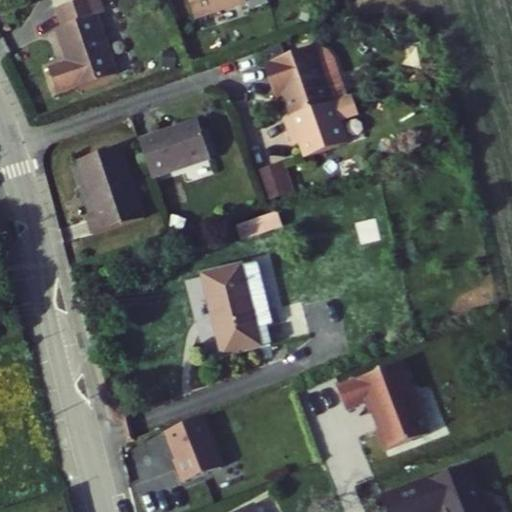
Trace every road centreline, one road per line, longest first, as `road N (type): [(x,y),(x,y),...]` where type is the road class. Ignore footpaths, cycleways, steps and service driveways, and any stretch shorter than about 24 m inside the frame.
road 1 (tertiary): [(106,511),(10,147)]
road 2 (residential): [(10,147),(237,72)]
